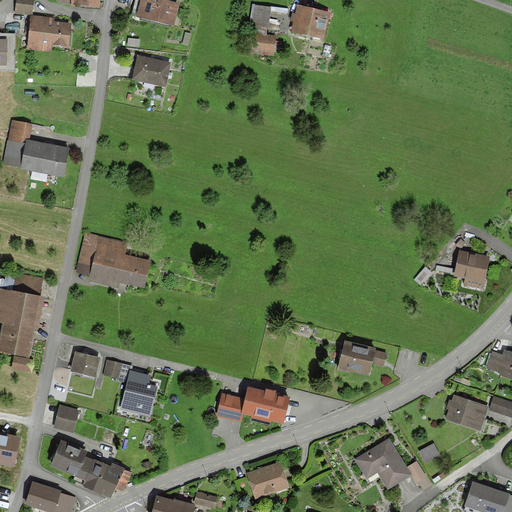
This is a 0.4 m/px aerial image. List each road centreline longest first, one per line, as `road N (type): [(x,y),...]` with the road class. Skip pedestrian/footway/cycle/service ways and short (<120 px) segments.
road 1 (residential): [(29,470),(85,181),(110,0)]
road 2 (tertiary): [(121,499),(400,395),(495,323)]
